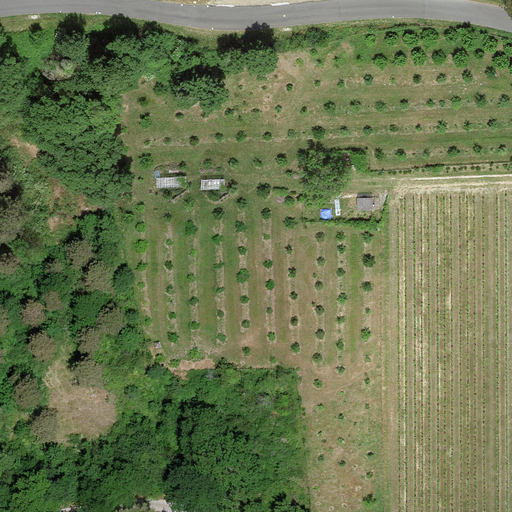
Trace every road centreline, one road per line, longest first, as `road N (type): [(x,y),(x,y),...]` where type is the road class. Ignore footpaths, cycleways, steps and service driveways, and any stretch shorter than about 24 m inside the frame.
road 1 (tertiary): [(511,22),(441,7),(233,19),(87,3),(0,7)]
road 2 (track): [(511,179),(356,183)]
